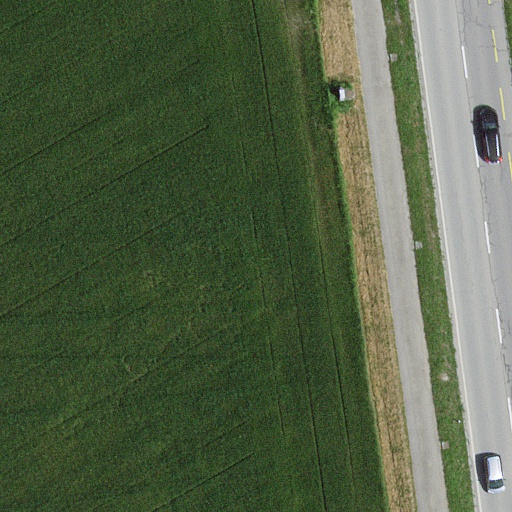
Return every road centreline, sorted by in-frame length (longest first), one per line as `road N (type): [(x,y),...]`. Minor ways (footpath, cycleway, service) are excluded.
road 1 (track): [(365,0),(432,511)]
road 2 (primary): [(511,436),(455,0)]
